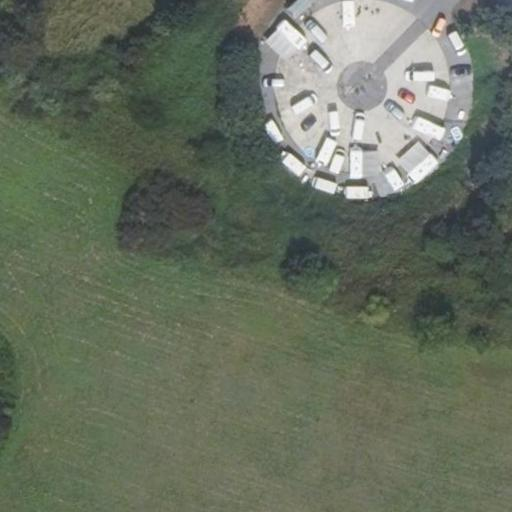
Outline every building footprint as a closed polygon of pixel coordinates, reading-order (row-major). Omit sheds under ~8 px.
[(363,79),(371,69),(365,64),(356,73),(363,79)] [(379,76),(371,69),(363,79),(371,85),(379,76)] [(385,82),(379,76),(371,85),(377,91),(385,82)] [(366,91),(358,83),(344,97),(353,105),(366,91)] [(372,97),(366,91),(353,105),(358,110),(372,97)]
